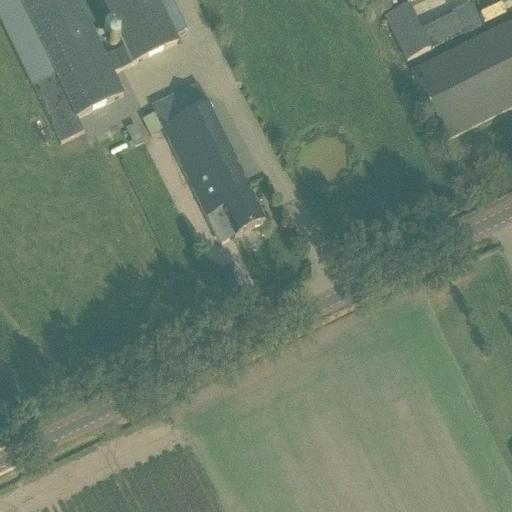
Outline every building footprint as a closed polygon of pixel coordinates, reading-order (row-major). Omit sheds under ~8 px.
[(170,0),(17,0),(55,78),(32,89),(60,147),(84,135),(77,121),(123,98),(112,77),(177,45),(174,38),(186,32),(170,0)] [(310,0),(202,0),(264,126),(307,105),(346,185),(401,159),(355,65),(347,68),(345,70),(310,0)] [(371,0),(381,18),(417,0),(371,0)] [(464,34),(456,16),(421,33),(408,8),(382,21),(405,65),(431,53),(430,51),(464,34)] [(511,110),(511,23),(409,76),(445,144),(511,110)] [(154,117),(141,123),(149,140),(163,133),(196,202),(206,221),(221,213),(234,240),(265,225),(256,207),(247,189),(208,109),(185,120),(175,98),(150,110),(154,117)]
